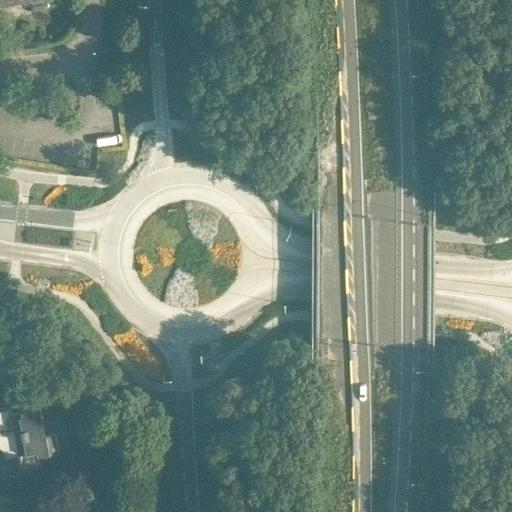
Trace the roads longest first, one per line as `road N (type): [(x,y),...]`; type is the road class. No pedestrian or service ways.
road 1 (primary): [(400,511),(408,215),(403,0)]
road 2 (primary): [(350,0),(362,511)]
road 3 (primary): [(511,276),(281,250),(216,191),(162,189)]
road 4 (primary): [(175,332),(208,329),(279,287),(511,314)]
road 5 (primary): [(159,0),(162,189)]
road 6 (primary): [(175,332),(188,511)]
road 7 (unclassified): [(0,70),(76,59),(94,25),(91,0)]
